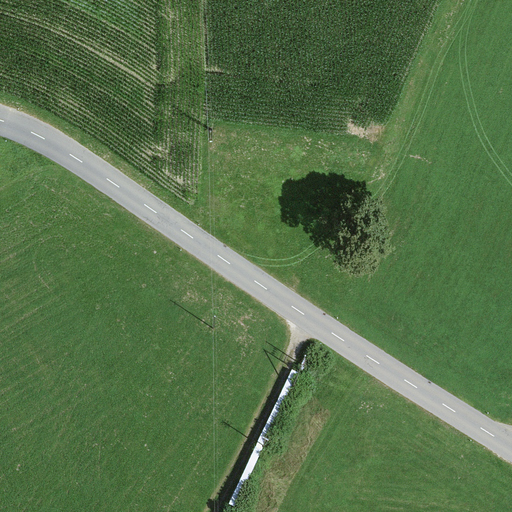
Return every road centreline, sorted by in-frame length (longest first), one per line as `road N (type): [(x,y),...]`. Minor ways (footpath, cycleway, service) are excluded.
road 1 (tertiary): [(511,447),(68,153),(0,120)]
road 2 (track): [(212,511),(315,322)]
